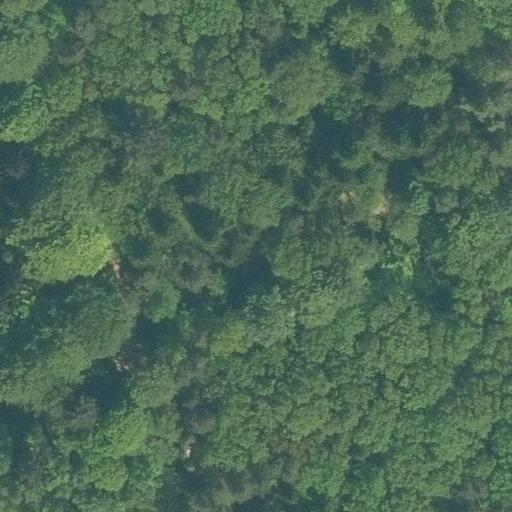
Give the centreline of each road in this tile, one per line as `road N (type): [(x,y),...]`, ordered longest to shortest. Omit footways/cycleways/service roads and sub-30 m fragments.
road 1 (unclassified): [(0,365),(511,157)]
road 2 (track): [(103,290),(41,80),(29,0)]
road 3 (track): [(183,511),(103,290)]
